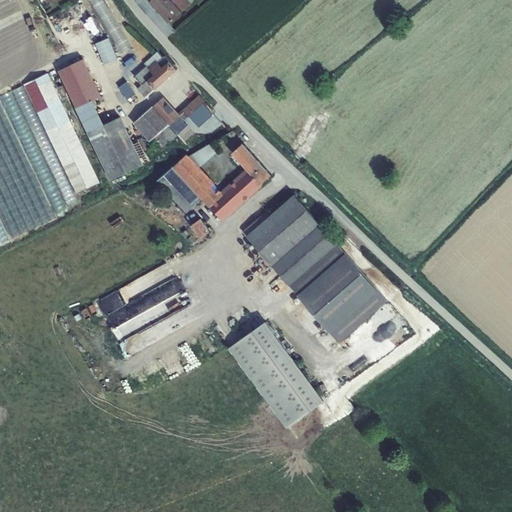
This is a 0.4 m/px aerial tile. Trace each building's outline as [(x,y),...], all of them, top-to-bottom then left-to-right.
[(171,19),(192,0),(191,0),(162,0),(158,4),(171,19)] [(106,64),(120,58),(111,37),(98,42),(106,64)] [(146,76),(154,86),(178,65),(170,56),(161,64),(156,59),(148,66),(152,71),(146,76)] [(99,184),(53,72),(29,81),(75,194),(99,184)] [(142,88),(146,93),(154,86),(146,76),(138,84),(142,88)] [(0,243),(77,203),(23,85),(0,96),(0,243)] [(153,102),(154,102),(168,120),(173,126),(205,98),(200,92),(177,110),(163,94),(153,102)] [(205,98),(173,126),(178,131),(210,104),(205,98)] [(168,120),(154,102),(136,119),(150,136),(168,120)] [(122,118),(90,132),(114,180),(144,165),(122,118)] [(223,191),(210,201),(220,213),(271,169),(243,136),(230,146),(249,169),(223,191)] [(189,148),(198,160),(217,144),(211,137),(191,148),(190,147),(189,148)] [(207,171),(198,160),(189,148),(175,158),(198,186),(202,191),(215,181),(214,180),(217,178),(210,169),(207,171)] [(198,186),(175,158),(167,164),(160,168),(172,186),(182,199),(198,186)] [(223,191),(215,181),(202,191),(210,201),(223,191)] [(284,224),(306,208),(293,192),(270,209),(284,224)] [(239,225),(243,230),(267,212),(263,207),(239,225)] [(306,208),(284,224),(256,246),(266,260),(321,331),(371,292),(317,222),(306,208)] [(267,212),(243,230),(256,246),(284,224),(270,209),(267,212)] [(192,226),(203,238),(212,229),(201,218),(192,226)] [(170,263),(101,297),(129,354),(196,322),(191,311),(193,310),(170,263)] [(371,292),(321,331),(329,341),(379,302),(371,292)] [(256,316),(218,340),(270,423),(308,399),(256,316)]
